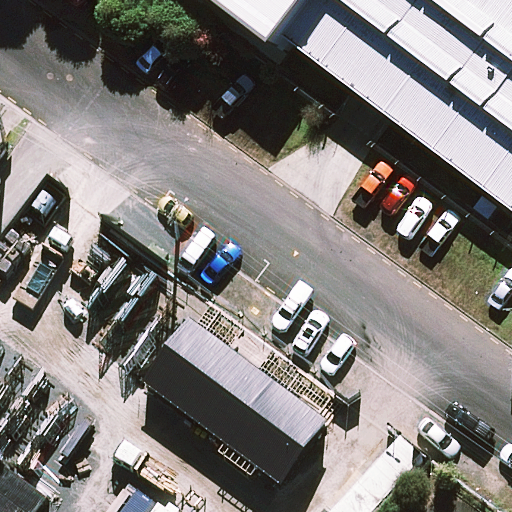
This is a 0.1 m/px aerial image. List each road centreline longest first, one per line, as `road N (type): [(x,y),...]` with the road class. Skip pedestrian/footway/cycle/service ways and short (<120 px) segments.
road 1 (residential): [(82,84),(511,403)]
road 2 (residential): [(82,84),(0,196)]
